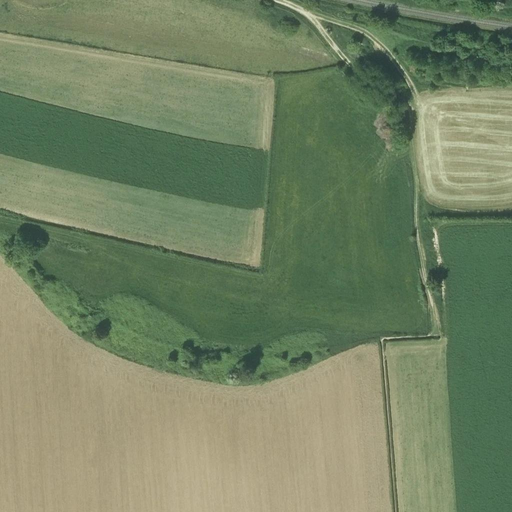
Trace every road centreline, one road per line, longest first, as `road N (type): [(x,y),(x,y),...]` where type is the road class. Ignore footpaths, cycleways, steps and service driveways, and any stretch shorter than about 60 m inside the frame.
road 1 (track): [(279,0),(304,11),(366,78),(405,99),(410,126)]
road 2 (track): [(304,11),(386,49),(412,90),(410,116)]
